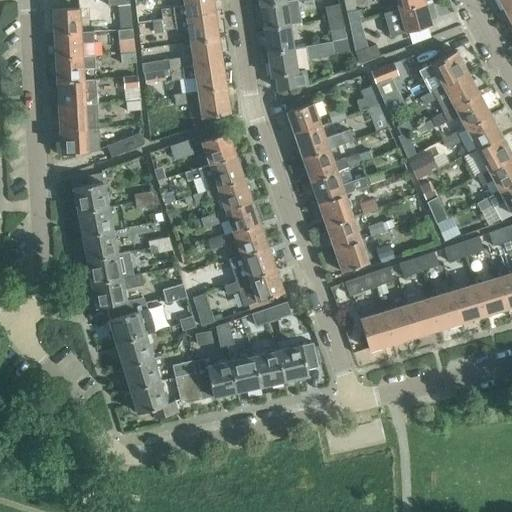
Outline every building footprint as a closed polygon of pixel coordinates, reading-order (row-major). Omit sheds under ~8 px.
[(163,20),(215,12),(213,0),(184,0),(185,5),(173,7),(161,9),(163,20)] [(291,25),(302,23),(298,0),(293,0),(287,1),(260,5),(264,29),(291,25)] [(396,0),(399,9),(426,2),(425,0),(396,0)] [(511,0),(499,0),(506,11),(511,8),(511,0)] [(426,2),(399,9),(382,13),(389,37),(406,33),(432,25),(426,2)] [(327,18),(342,15),(340,3),(325,6),(327,18)] [(54,34),(82,31),(92,31),(90,8),(81,9),(81,7),(53,9),(54,34)] [(349,21),(363,18),(361,8),(347,11),(349,21)] [(219,37),(215,12),(163,20),(164,30),(176,28),(188,26),(191,41),(219,37)] [(342,15),(327,18),(332,41),(347,37),(342,15)] [(291,25),(264,29),(268,53),(295,48),(291,25)] [(119,39),(134,38),(133,28),(118,29),(119,39)] [(56,57),(83,56),(82,42),(94,41),(93,31),(92,31),(82,31),(54,34),(56,57)] [(219,37),(191,41),(195,66),(223,62),(219,37)] [(347,37),(332,41),(335,53),(350,50),(347,37)] [(134,38),(119,40),(121,51),(135,49),(134,38)] [(360,63),(380,55),(376,44),(355,52),(360,63)] [(305,47),(295,48),(268,53),(272,77),(276,76),(278,89),(308,84),(306,70),(309,70),(305,47)] [(437,73),(443,85),(468,72),(457,50),(432,64),(421,69),(426,79),(437,73)] [(122,63),(136,62),(135,52),(121,54),(122,63)] [(57,81),(85,80),(84,67),(95,67),(95,55),(83,56),(56,57),(57,81)] [(170,70),(182,68),(181,57),(169,59),(170,70)] [(223,65),(223,62),(195,66),(182,68),(170,70),(145,74),(146,83),(167,80),(166,78),(171,77),(172,80),(183,78),(185,92),(198,90),(199,91),(227,87),(223,65)] [(375,83),(399,74),(394,62),(371,71),(375,83)] [(455,106),(480,93),(468,72),(443,85),(419,98),(424,106),(437,99),(443,112),(454,106),(455,106)] [(124,87),(139,86),(138,76),(123,77),(124,87)] [(85,80),(57,81),(58,105),(84,104),(97,104),(98,103),(96,79),(85,80)] [(227,87),(199,91),(202,117),(231,112),(227,87)] [(176,105),(188,103),(186,92),(174,94),(176,105)] [(466,128),(491,115),(480,93),(455,106),(454,106),(443,112),(432,118),(436,127),(448,121),(459,115),(466,128)] [(127,111),(141,109),(141,100),(126,101),(127,111)] [(295,135),(322,125),(314,102),(287,112),(295,135)] [(84,104),(58,105),(60,129),(98,127),(97,104),(84,104)] [(332,122),(347,118),(343,107),(328,113),(332,122)] [(477,149),(502,136),(491,115),(466,128),(477,149)] [(303,158),(330,148),(322,125),(295,135),(303,158)] [(99,148),(98,127),(60,129),(61,154),(88,152),(99,148)] [(340,145),(354,140),(351,130),(336,135),(340,145)] [(111,156),(145,143),(140,132),(107,145),(111,156)] [(447,148),(460,140),(455,132),(442,138),(447,148)] [(210,165),(237,156),(229,133),(202,142),(210,165)] [(406,153),(411,151),(403,133),(398,135),(406,153)] [(511,154),(502,136),(477,149),(488,170),(511,157),(511,154)] [(180,157),(193,153),(189,140),(175,144),(180,157)] [(310,180),(338,171),(362,163),(359,154),(345,159),(345,158),(334,162),(330,148),(303,158),(310,180)] [(410,161),(409,162),(417,179),(418,179),(439,169),(431,152),(410,161)] [(209,189),(245,178),(237,156),(210,165),(209,163),(185,172),(188,180),(201,175),(206,190),(209,189)] [(511,184),(511,157),(488,170),(478,175),(483,185),(493,180),(500,191),(511,184)] [(310,180),(318,203),(346,194),(370,186),(367,176),(342,185),(338,171),(310,180)] [(108,207),(102,173),(89,175),(90,185),(73,188),(78,212),(108,207)] [(245,178),(209,189),(195,194),(199,203),(212,199),(214,203),(227,199),(230,208),(252,201),(245,178)] [(500,191),(487,198),(477,203),(481,211),(491,206),(492,208),(505,201),(511,213),(511,212),(511,184),(500,191)] [(145,192),(148,206),(159,204),(155,190),(145,192)] [(164,194),(162,194),(166,204),(167,204),(175,201),(172,191),(164,194)] [(138,208),(148,206),(145,192),(135,194),(138,208)] [(326,226),(353,217),(346,194),(318,203),(326,226)] [(448,218),(439,197),(429,203),(438,223),(448,218)] [(364,213),(378,208),(374,198),(360,203),(364,213)] [(252,201),(230,208),(223,210),(201,218),(204,227),(221,222),(225,233),(232,231),(233,233),(260,224),(259,222),(263,220),(257,200),(252,201)] [(82,236),(113,231),(124,229),(121,205),(108,207),(78,212),(82,236)] [(334,248),(361,239),(353,217),(326,226),(334,248)] [(201,218),(193,220),(196,230),(204,227),(201,218)] [(459,235),(451,219),(437,226),(445,242),(459,235)] [(371,236),(386,231),(382,220),(368,226),(371,236)] [(241,256),(268,247),(260,224),(233,233),(241,256)] [(511,240),(506,226),(489,232),(493,246),(511,240)] [(86,260),(117,255),(113,231),(82,236),(86,260)] [(462,241),(466,255),(484,249),(479,235),(462,241)] [(158,238),(161,252),(173,249),(169,236),(158,238)] [(224,247),(220,236),(206,241),(210,251),(224,247)] [(151,254),(161,252),(158,238),(148,241),(151,254)] [(361,239),(334,248),(342,272),(369,262),(361,239)] [(449,261),(466,255),(462,241),(444,247),(449,261)] [(379,259),(394,254),(390,244),(376,249),(379,259)] [(237,282),(275,269),(268,247),(241,256),(217,263),(220,273),(232,268),(237,282)] [(417,257),(421,271),(439,265),(434,251),(417,257)] [(91,284),(121,278),(117,255),(86,260),(91,284)] [(421,271),(417,257),(399,263),(403,277),(421,271)] [(367,274),(372,288),(394,280),(389,266),(367,274)] [(240,290),(245,306),(257,302),(284,292),(275,269),(237,282),(225,286),(227,294),(240,290)] [(511,306),(511,273),(497,278),(506,308),(511,306)] [(149,286),(147,274),(121,278),(91,284),(95,308),(107,306),(110,320),(136,312),(133,299),(131,299),(129,289),(149,286)] [(350,295),(372,288),(367,274),(345,281),(350,295)] [(506,308),(497,278),(474,285),(483,315),(506,308)] [(172,287),(176,300),(186,297),(183,284),(172,287)] [(483,315),(474,285),(451,292),(460,322),(483,315)] [(166,303),(176,300),(172,287),(162,290),(166,303)] [(202,325),(214,321),(206,292),(193,297),(202,325)] [(460,322),(451,292),(428,299),(438,329),(460,322)] [(438,329),(428,299),(405,306),(415,336),(438,329)] [(263,310),(267,322),(292,315),(287,302),(263,310)] [(415,336),(405,306),(383,313),(392,343),(415,336)] [(136,312),(110,320),(108,320),(115,343),(144,334),(145,334),(142,322),(151,319),(147,308),(145,309),(136,312)] [(256,326),(267,322),(263,310),(252,314),(256,326)] [(392,343),(383,313),(360,320),(369,350),(392,343)] [(183,330),(195,326),(192,315),(179,319),(183,330)] [(218,337),(231,334),(229,321),(216,326),(218,337)] [(211,330),(195,333),(198,345),(213,342),(211,330)] [(144,334),(115,343),(122,367),(152,357),(145,334),(144,334)] [(231,334),(218,337),(220,347),(233,344),(231,334)] [(277,351),(284,380),(308,375),(302,346),(277,351)] [(253,356),(261,386),(284,380),(277,351),(253,356)] [(152,357),(122,367),(130,390),(159,380),(156,368),(164,366),(161,354),(152,357)] [(237,391),(261,386),(253,356),(231,361),(237,391)] [(237,391),(231,361),(207,366),(206,358),(193,361),(196,372),(201,398),(237,391)] [(196,372),(193,361),(173,366),(176,377),(196,372)] [(201,398),(196,372),(176,377),(181,403),(201,398)] [(159,380),(130,390),(137,413),(153,408),(156,417),(178,411),(174,400),(166,403),(159,380)]
